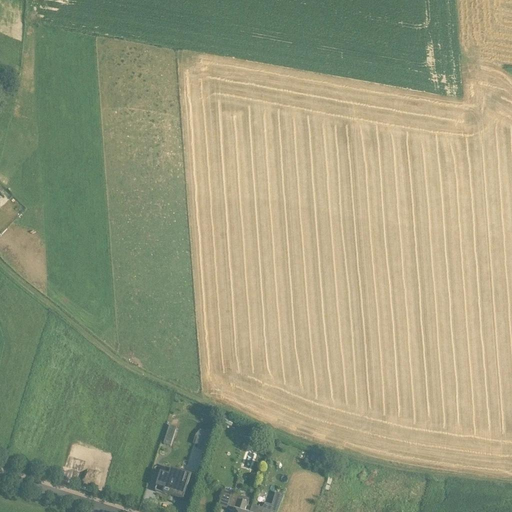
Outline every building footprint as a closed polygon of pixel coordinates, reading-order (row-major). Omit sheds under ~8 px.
[(234,422),(226,418),(223,423),(231,427),(234,422)] [(169,429),(164,445),(171,447),(176,431),(169,429)] [(201,431),(198,438),(212,442),(214,436),(201,431)] [(276,439),(271,437),(268,445),(273,447),(276,439)] [(258,441),(251,438),(249,445),(256,447),(258,441)] [(313,454),(311,461),(322,465),(325,458),(313,454)] [(155,492),(170,497),(178,500),(179,496),(185,498),(188,489),(192,478),(186,476),(166,469),(164,476),(161,475),(159,480),(155,492)] [(218,507),(233,511),(244,511),(247,504),(240,502),(241,497),(223,492),(218,507)] [(250,511),(277,511),(284,496),(276,494),(271,506),(266,504),(262,509),(252,506),(250,511)]
